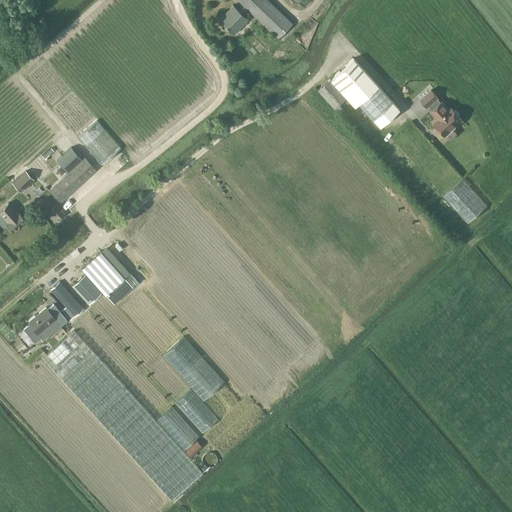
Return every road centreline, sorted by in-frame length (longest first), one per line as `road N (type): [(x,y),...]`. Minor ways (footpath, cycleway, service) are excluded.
road 1 (track): [(95,230),(82,216),(87,201),(218,100),(223,86),(175,0)]
road 2 (track): [(95,230),(102,239),(187,163),(322,72)]
